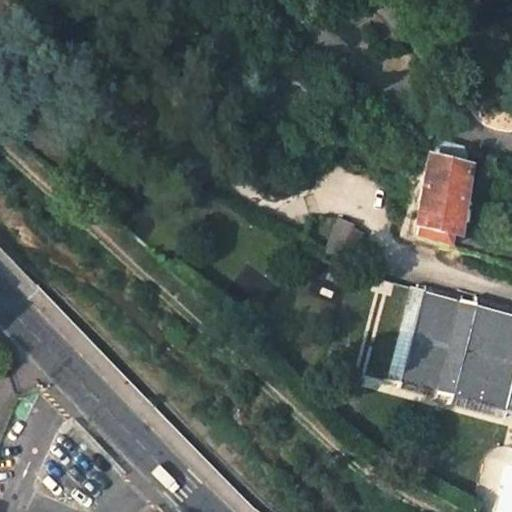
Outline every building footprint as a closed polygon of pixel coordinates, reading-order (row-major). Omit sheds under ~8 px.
[(70,91),(64,97),(82,112),(87,105),(70,91)] [(71,152),(49,133),(43,139),(65,158),(71,152)] [(424,159),(413,202),(409,222),(411,223),(407,240),(442,249),(445,232),(448,231),(463,168),(460,167),(465,147),(430,140),(426,159),(424,159)] [(68,168),(62,162),(57,166),(65,173),(68,168)] [(354,236),(340,231),(332,257),(347,261),(354,236)] [(511,317),(453,304),(451,310),(440,307),(441,304),(402,293),(401,298),(387,295),(364,390),(380,394),(379,398),(416,407),(417,403),(429,405),(428,413),(484,426),(486,417),(509,423),(511,423),(511,317)]
